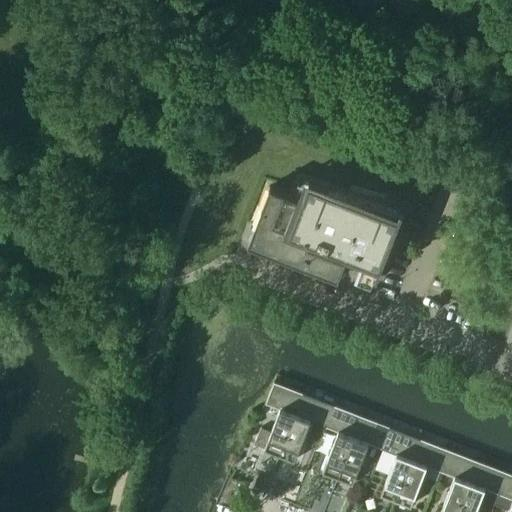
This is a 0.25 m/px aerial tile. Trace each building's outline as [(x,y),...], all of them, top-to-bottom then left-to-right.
[(255,224),(248,243),(338,278),(346,259),(344,258),(346,253),(362,259),(355,276),(358,277),(360,270),(377,276),(403,210),(404,210),(404,209),(366,198),(365,203),(329,190),(329,187),(299,178),(298,180),(309,183),(303,199),(270,186),(262,207),(269,210),(263,227),(255,224)] [(265,448),(280,454),(304,393),(274,381),(266,403),(280,408),(271,431),(265,448)] [(304,393),(280,454),(295,460),(310,420),(324,425),(333,404),(304,393)] [(338,431),(323,471),(338,477),(362,415),(333,404),(324,425),(338,431)] [(362,415),(338,477),(353,483),(369,443),(382,448),(391,427),(362,415)] [(261,427),(254,443),(265,448),(271,431),(261,427)] [(396,453),(381,493),(396,499),(420,438),(391,427),(382,448),(396,453)] [(420,438),(396,499),(411,505),(423,475),(437,481),(441,470),(449,449),(420,438)] [(454,476),(440,511),(458,511),(478,461),(449,449),(441,470),(454,476)] [(478,461),(458,511),(475,511),(481,498),(495,503),(507,472),(478,461)] [(511,511),(511,473),(507,472),(495,503),(509,509),(507,511),(511,511)]
